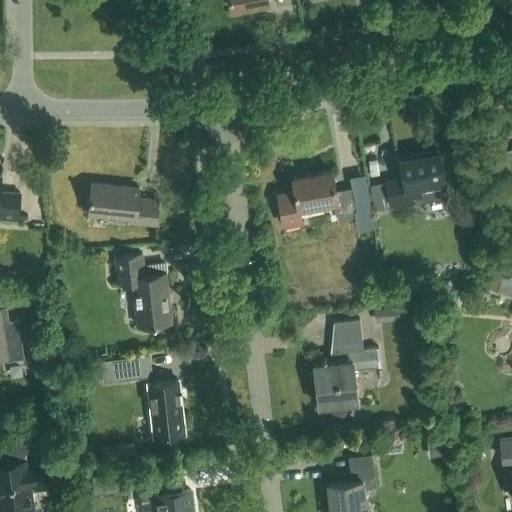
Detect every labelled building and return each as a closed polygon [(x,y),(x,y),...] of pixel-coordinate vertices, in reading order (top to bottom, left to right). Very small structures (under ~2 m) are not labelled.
[(229,0),(231,8),(234,7),(235,10),(245,8),(245,5),(269,1),(268,0),(229,0)] [(511,146),(506,148),(496,150),(500,172),(510,170),(510,171),(511,171),(511,146)] [(420,186),(446,181),(439,150),(400,157),(403,177),(387,180),(392,207),(423,201),(420,186)] [(333,168),(293,176),(295,189),(278,192),(284,224),(302,221),(300,207),(334,201),(337,215),(360,210),(356,186),(337,189),(333,168)] [(0,219),(19,221),(21,191),(1,189),(2,174),(0,174),(0,219)] [(155,223),(158,199),(138,196),(140,186),(92,181),(89,211),(134,216),(134,220),(155,223)] [(138,323),(172,320),(166,270),(144,273),(142,252),(115,255),(118,281),(133,280),(138,323)] [(461,295),(449,279),(437,287),(448,304),(461,295)] [(3,290),(0,290),(0,357),(6,356),(7,360),(24,357),(17,318),(9,319),(7,307),(6,307),(3,290)] [(399,318),(398,305),(373,307),(375,320),(399,318)] [(329,361),(314,363),(319,405),(358,400),(354,366),(378,363),(376,347),(365,349),(361,317),(333,321),(338,360),(329,361)] [(147,354),(118,357),(101,359),(103,381),(150,376),(147,354)] [(154,435),(184,431),(178,378),(148,381),(154,435)] [(511,435),(500,437),(503,458),(511,456),(511,465),(511,468),(511,435)] [(368,511),(365,487),(377,486),(373,453),(349,456),(352,480),(328,483),(331,511),(368,511)] [(35,511),(32,487),(58,482),(54,456),(30,460),(29,456),(0,460),(0,511),(35,511)] [(147,496),(141,497),(142,511),(194,511),(191,488),(181,489),(180,475),(145,479),(147,496)]
